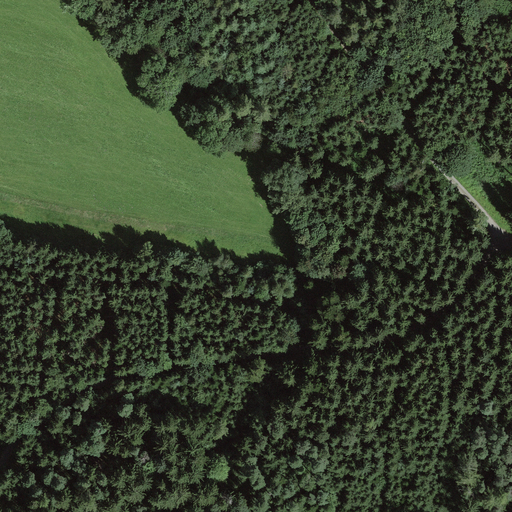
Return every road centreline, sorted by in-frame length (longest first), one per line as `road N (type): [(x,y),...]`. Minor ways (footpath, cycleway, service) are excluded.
road 1 (track): [(511,245),(498,237),(444,308),(412,328),(110,386),(36,425),(0,465)]
road 2 (track): [(498,237),(316,0)]
